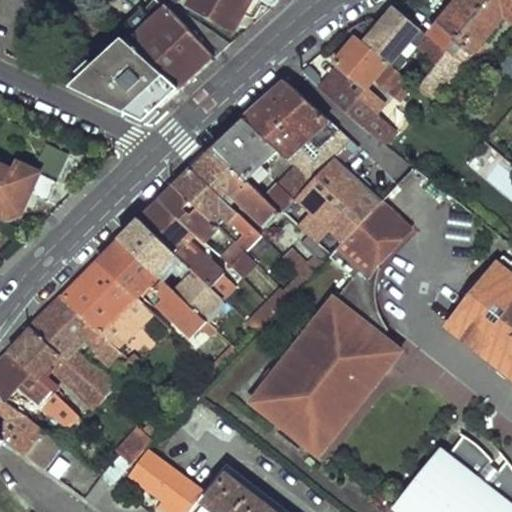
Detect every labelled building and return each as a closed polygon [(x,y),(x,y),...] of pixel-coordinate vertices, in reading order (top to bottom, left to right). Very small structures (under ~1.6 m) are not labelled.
[(161,0),(109,0),(101,18),(109,25),(121,0),(135,0),(147,8),(136,23),(145,31),(132,46),(183,91),(207,69),(233,45),(179,7),(173,3),(170,6),(163,1),(161,0)] [(195,0),(192,7),(239,31),(247,15),(255,19),(258,18),(267,2),(276,7),(280,5),(282,0),(195,0)] [(455,7),(420,49),(438,65),(459,40),(491,0),(450,0),(451,4),(455,7)] [(511,0),(491,0),(459,40),(475,53),(507,14),(511,17),(511,0)] [(119,25),(114,29),(119,34),(123,29),(119,25)] [(358,99),(375,78),(400,99),(404,94),(413,84),(400,73),(357,37),(336,63),(343,70),(325,92),(375,136),(378,138),(389,125),(358,99)] [(438,65),(419,89),(434,102),(435,102),(475,53),(459,40),(438,65)] [(128,41),(74,88),(119,111),(147,82),(171,103),(183,91),(132,46),(128,41)] [(412,58),(417,62),(421,57),(416,54),(412,58)] [(413,84),(419,89),(438,65),(415,69),(409,63),(400,73),(413,84)] [(147,82),(119,111),(147,125),(164,109),(171,103),(147,82)] [(425,112),(434,102),(419,89),(413,84),(404,94),(425,112)] [(246,120),(278,152),(287,161),(308,143),(317,152),(334,137),(342,145),(336,151),(332,148),(312,165),(302,155),(291,166),(295,169),(311,185),(344,150),(351,142),(288,85),(264,105),(246,120)] [(227,138),(213,150),(247,183),(278,152),(246,120),(227,138)] [(373,162),(401,183),(412,168),(385,147),(373,162)] [(193,171),(223,202),(229,195),(268,232),(282,217),(264,200),(247,183),(213,150),(203,161),(193,171)] [(311,185),(284,215),(308,237),(331,258),(382,203),(344,168),(353,157),(344,150),(311,185)] [(0,164),(0,213),(11,218),(23,215),(32,194),(51,203),(58,188),(60,182),(20,164),(16,172),(0,164)] [(295,169),(264,200),(282,217),(284,215),(311,185),(295,169)] [(176,188),(213,224),(222,216),(245,236),(239,243),(249,251),(262,237),(223,202),(193,171),(185,179),(176,188)] [(197,237),(203,243),(217,229),(213,224),(176,188),(168,196),(162,202),(197,237)] [(142,221),(178,256),(195,272),(196,273),(212,288),(222,277),(188,246),(197,237),(162,202),(152,212),(142,221)] [(392,365),(378,354),(388,341),(384,337),(390,330),(384,322),(381,313),(377,301),(377,290),(378,279),(381,269),(378,266),(412,230),(382,202),(382,203),(331,258),(329,259),(353,280),(336,301),(334,300),(252,405),(321,457),(392,365)] [(122,241),(158,276),(178,256),(142,221),(130,233),(122,241)] [(315,256),(301,270),(296,265),(292,268),(301,277),(307,283),(329,259),(331,258),(308,237),(302,244),(315,256)] [(99,264),(136,300),(158,276),(122,241),(112,252),(99,264)] [(259,265),(235,242),(225,251),(246,278),(259,265)] [(511,375),(511,262),(503,255),(447,327),(497,366),(499,364),(511,375)] [(136,300),(99,264),(93,271),(64,300),(117,350),(152,314),(136,300)] [(196,273),(176,294),(190,308),(199,300),(209,310),(221,298),(212,288),(196,273)] [(222,277),(212,288),(221,298),(223,299),(233,288),(222,277)] [(301,277),(284,294),(290,301),(307,283),(301,277)] [(159,309),(191,340),(199,332),(207,339),(215,331),(190,308),(176,294),(164,282),(154,293),(164,303),(159,309)] [(290,301),(284,294),(279,299),(286,306),(290,301)] [(279,299),(276,296),(267,305),(277,315),(286,306),(279,299)] [(32,331),(104,399),(115,387),(96,369),(94,372),(73,352),(82,343),(107,367),(120,353),(117,350),(64,300),(47,316),(32,331)] [(277,315),(267,305),(251,322),(262,332),(277,315)] [(262,332),(251,322),(249,324),(259,334),(262,332)] [(10,353),(39,379),(48,370),(93,410),(104,399),(32,331),(21,342),(10,353)] [(231,347),(209,370),(218,379),(240,355),(231,347)] [(0,362),(0,401),(2,403),(15,385),(40,410),(43,408),(68,431),(80,416),(39,379),(10,353),(0,362)] [(136,354),(129,362),(135,368),(148,381),(156,373),(136,354)] [(125,366),(132,371),(135,368),(129,362),(125,366)] [(0,404),(0,412),(10,420),(0,434),(0,440),(4,443),(22,417),(2,403),(0,404)] [(22,417),(4,443),(26,458),(45,433),(22,417)] [(156,418),(142,434),(151,442),(166,426),(156,418)] [(45,433),(26,458),(43,471),(62,445),(45,433)] [(142,434),(121,457),(130,466),(151,442),(142,434)] [(511,511),(511,466),(508,461),(499,473),(490,466),(494,461),(489,456),(483,451),(474,443),(464,436),(450,455),(442,449),(394,509),(397,511),(511,511)] [(131,479),(178,511),(177,511),(186,511),(202,490),(150,454),(131,479)] [(121,457),(101,480),(111,487),(130,466),(121,457)] [(284,511),(220,464),(202,490),(186,511),(284,511)]
